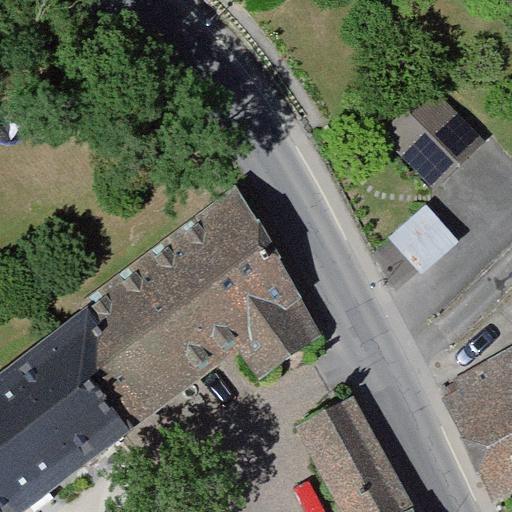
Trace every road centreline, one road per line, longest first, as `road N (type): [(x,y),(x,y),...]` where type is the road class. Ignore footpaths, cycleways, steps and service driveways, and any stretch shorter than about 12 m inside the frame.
road 1 (tertiary): [(115,0),(167,37),(265,159),(379,370)]
road 2 (residential): [(511,234),(379,370)]
road 3 (tertiary): [(379,370),(455,511)]
